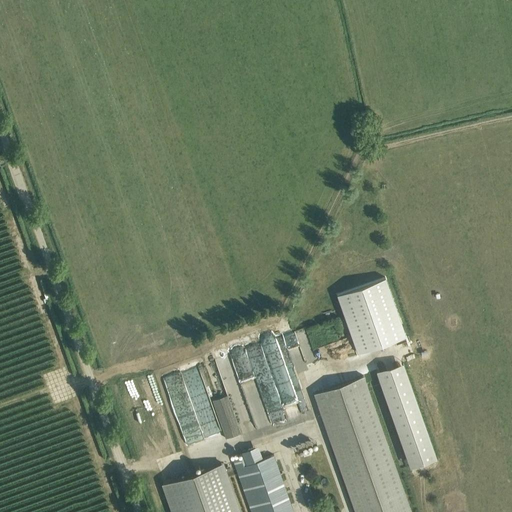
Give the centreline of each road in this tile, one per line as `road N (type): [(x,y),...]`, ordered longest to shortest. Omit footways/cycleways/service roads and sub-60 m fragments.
road 1 (unclassified): [(0,130),(136,511)]
road 2 (unknown): [(305,511),(278,436),(316,423),(348,511)]
